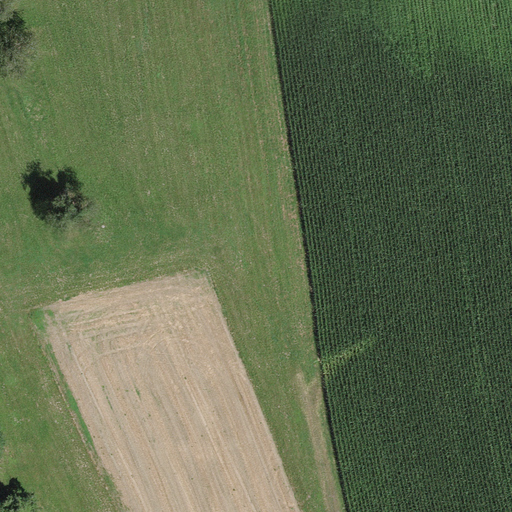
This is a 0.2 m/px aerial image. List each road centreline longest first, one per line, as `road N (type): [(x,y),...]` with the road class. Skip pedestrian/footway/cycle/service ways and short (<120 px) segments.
road 1 (track): [(337,511),(311,394),(343,358),(511,303)]
road 2 (track): [(0,260),(42,243),(58,223),(0,42)]
